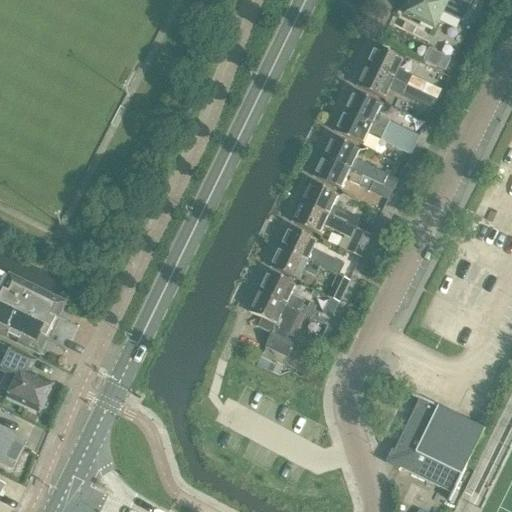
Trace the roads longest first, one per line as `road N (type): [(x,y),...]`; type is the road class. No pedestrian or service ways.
road 1 (tertiary): [(70,477),(303,0)]
road 2 (residential): [(374,511),(342,402),(511,55)]
road 3 (residential): [(242,311),(392,0)]
